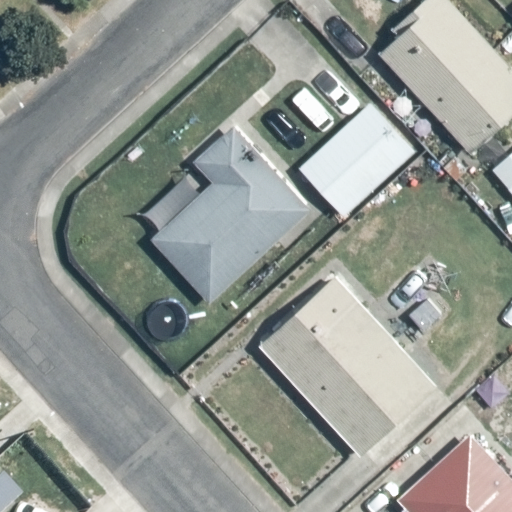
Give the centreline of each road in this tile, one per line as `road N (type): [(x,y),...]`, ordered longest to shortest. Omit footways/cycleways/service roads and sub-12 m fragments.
road 1 (residential): [(187,511),(0,308)]
road 2 (residential): [(130,0),(0,121)]
